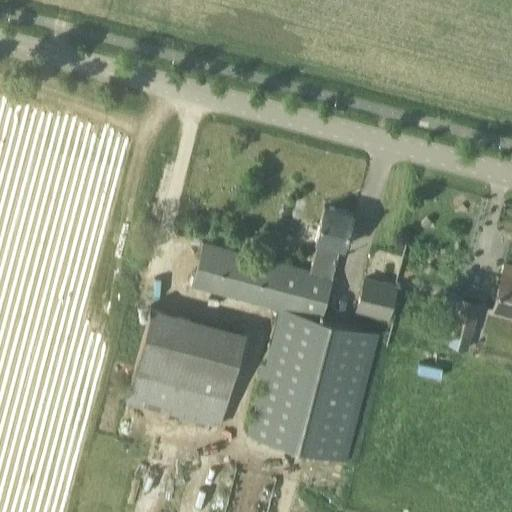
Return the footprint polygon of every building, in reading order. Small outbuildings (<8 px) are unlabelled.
[(318,240),(310,271),(332,277),(341,246),(343,247),(352,213),(324,206),(316,239),(318,240)] [(332,277),(310,271),(203,242),(192,285),(281,308),(247,435),(344,460),(378,333),(321,318),(332,277)] [(511,265),(505,264),(493,308),(511,313),(511,265)] [(364,279),(356,309),(388,318),(396,287),(364,279)] [(460,299),(452,328),(469,333),(477,303),(460,299)] [(151,307),(125,401),(220,426),(245,332),(151,307)]
